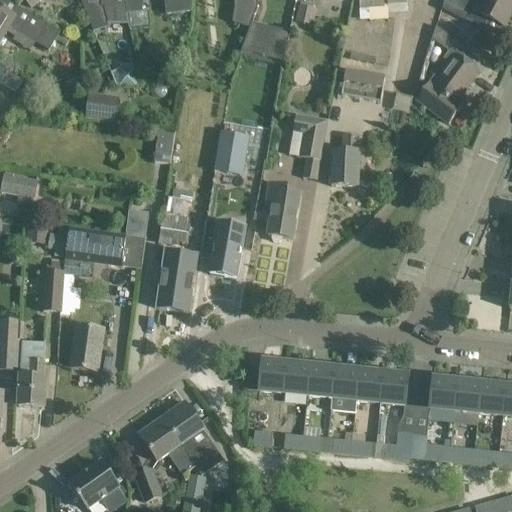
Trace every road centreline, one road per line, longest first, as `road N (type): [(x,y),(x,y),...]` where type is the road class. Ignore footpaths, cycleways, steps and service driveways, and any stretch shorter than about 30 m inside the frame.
road 1 (residential): [(0,488),(237,332),(413,343)]
road 2 (residential): [(413,343),(511,98)]
